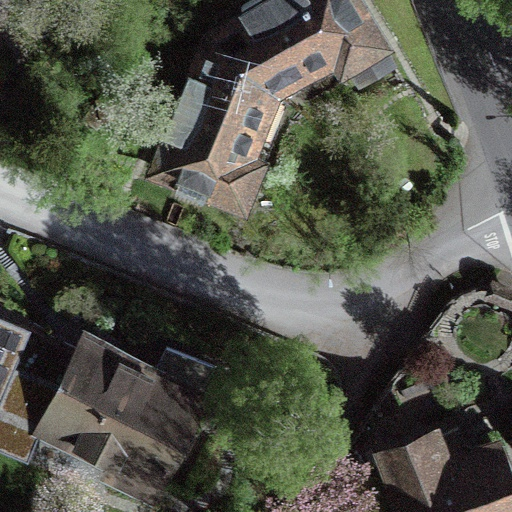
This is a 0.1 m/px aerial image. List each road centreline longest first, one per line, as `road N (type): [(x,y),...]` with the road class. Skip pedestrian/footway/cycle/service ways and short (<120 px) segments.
road 1 (residential): [(377,304),(342,313),(306,308),(0,187)]
road 2 (residential): [(281,511),(373,378),(377,304)]
road 3 (residential): [(511,206),(472,227),(377,304)]
